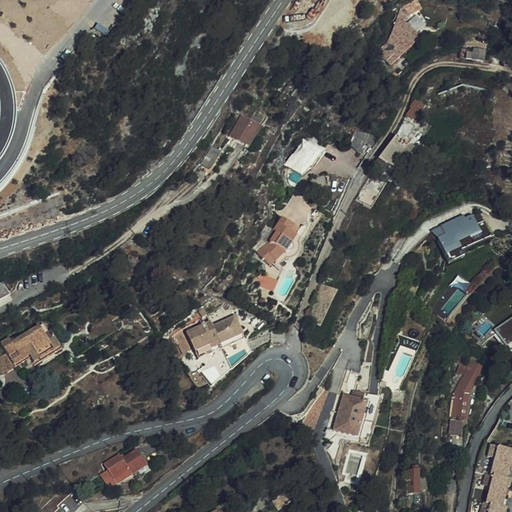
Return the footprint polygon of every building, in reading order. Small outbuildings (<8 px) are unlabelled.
[(372,28),(391,3),(386,0),(374,0),(361,20),(372,28)] [(412,16),(405,8),(403,9),(399,19),(405,21),(405,22),(412,16)] [(392,67),(422,41),(405,22),(405,21),(399,19),(390,43),(380,52),(392,67)] [(468,52),(462,51),(461,59),(467,60),(473,61),(482,62),(484,62),(486,52),(475,50),(474,54),(468,53),(468,52)] [(422,115),(415,110),(404,125),(394,139),(393,141),(380,160),(373,169),(372,170),(383,178),(389,169),(406,180),(427,151),(417,144),(423,137),(416,132),(411,139),(408,137),(412,131),(411,130),(422,115)] [(244,118),(232,138),(249,149),(262,129),(244,118)] [(363,128),(357,136),(356,140),(352,145),(362,154),(370,145),(374,147),(377,140),(363,128)] [(302,158),(294,169),(305,177),(314,167),(315,167),(326,151),(318,145),(317,146),(310,141),(299,157),(302,158)] [(212,173),(224,154),(214,149),(203,167),(212,173)] [(294,169),(289,176),(299,183),(305,177),(294,169)] [(338,218),(346,201),(335,195),(328,209),(338,218)] [(305,231),(285,217),(270,241),(274,245),(262,254),(261,255),(273,268),(290,253),(292,254),(295,253),(296,251),(297,250),(298,247),(297,245),(296,243),(305,231)] [(464,221),(463,220),(448,226),(450,229),(465,224),(464,221)] [(476,230),(472,221),(471,221),(465,224),(450,229),(448,226),(440,229),(444,239),(436,242),(445,264),(461,258),(460,255),(459,252),(488,241),(483,227),(476,230)] [(257,247),(262,254),(274,245),(270,241),(263,235),(257,247)] [(406,242),(400,239),(396,247),(403,250),(406,242)] [(489,243),(488,241),(459,252),(460,255),(489,243)] [(462,260),(461,258),(445,264),(446,267),(462,260)] [(280,284),(261,276),(257,288),(276,296),(280,284)] [(0,288),(0,303),(12,297),(6,285),(0,288)] [(506,345),(511,341),(511,317),(495,327),(506,345)] [(238,325),(238,324),(225,331),(218,334),(215,329),(191,342),(205,369),(250,347),(238,325)] [(218,334),(225,331),(223,326),(215,329),(218,334)] [(175,331),(181,353),(191,350),(185,328),(175,331)] [(7,358),(0,362),(0,376),(2,380),(32,362),(37,369),(64,352),(53,335),(46,339),(40,329),(12,347),(11,345),(12,344),(10,342),(0,348),(7,358)] [(468,369),(460,367),(459,375),(467,376),(468,369)] [(466,387),(473,391),(484,373),(476,369),(466,387)] [(470,395),(473,391),(466,387),(463,391),(470,395)] [(354,438),(370,443),(383,400),(357,392),(354,399),(344,396),(334,432),(354,438)] [(467,402),(457,402),(456,415),(466,415),(467,402)] [(451,418),(450,432),(463,433),(464,419),(451,418)] [(336,437),(331,433),(327,437),(332,441),(336,437)] [(369,447),(370,443),(354,438),(352,442),(369,447)] [(487,469),(493,471),(496,460),(490,458),(487,469)] [(126,468),(123,463),(107,472),(118,493),(150,476),(141,459),(126,468)] [(493,471),(489,487),(491,487),(505,491),(511,465),(511,464),(496,460),(493,471)] [(420,468),(409,467),(407,480),(409,480),(409,495),(422,495),(422,478),(418,478),(420,468)] [(483,496),(488,497),(491,487),(489,487),(486,486),(483,496)] [(505,491),(491,487),(488,497),(484,511),(501,511),(507,492),(505,491)] [(233,511),(226,501),(211,511),(233,511)]
